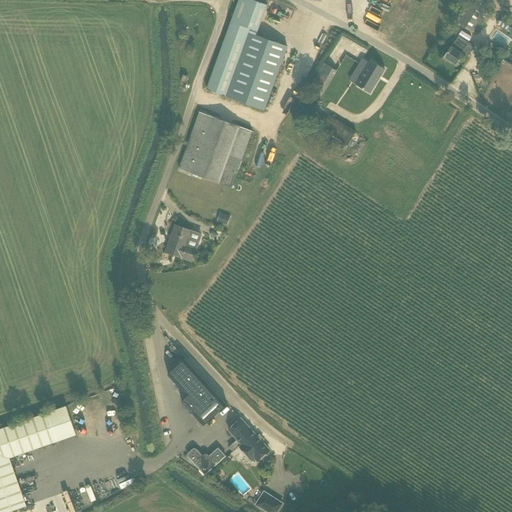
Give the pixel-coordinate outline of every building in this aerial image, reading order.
[(256,35),(267,5),(253,0),(239,0),(207,89),(264,110),(287,46),(256,35)] [(462,6),(453,20),(473,32),(492,0),(472,0),(467,9),(462,6)] [(451,47),(444,57),(457,65),(463,55),(466,57),(470,50),(456,41),(452,47),(451,47)] [(385,69),(371,60),(356,85),(371,94),(385,69)] [(318,101),(336,72),(323,64),(309,88),(311,90),(308,95),(318,101)] [(200,112),(179,169),(232,188),(252,131),(200,112)] [(331,114),(322,129),(348,145),(357,130),(331,114)] [(309,141),(322,125),(314,119),(301,135),(309,141)] [(220,213),(216,222),(226,225),(230,217),(220,213)] [(166,252),(192,261),(196,249),(186,245),(192,231),(176,225),(166,252)] [(227,404),(185,358),(168,374),(187,396),(182,401),(204,426),(227,404)] [(76,435),(66,406),(0,428),(0,511),(8,511),(27,506),(10,458),(76,435)] [(253,465),(270,451),(241,419),(229,430),(242,444),(237,448),(253,465)] [(205,476),(227,456),(218,447),(209,455),(207,454),(205,453),(203,455),(197,449),(195,448),(193,448),(188,452),(187,454),(188,457),(205,476)] [(262,492),(255,503),(253,506),(263,511),(277,511),(283,504),(262,492)]
